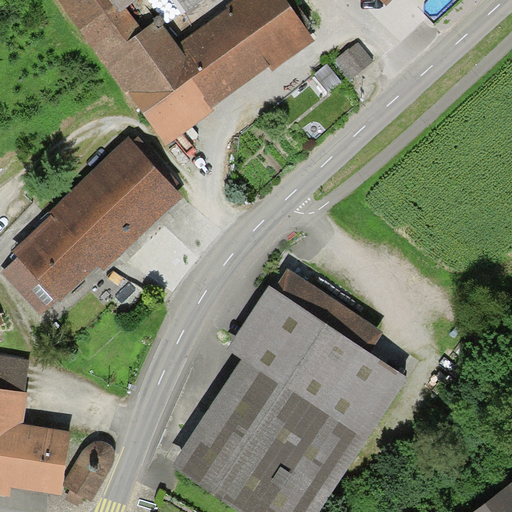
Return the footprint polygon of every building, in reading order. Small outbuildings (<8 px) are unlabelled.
[(273,71),(312,42),(281,0),(236,0),(228,7),(229,9),(178,47),(160,23),(143,36),(122,9),(133,0),(177,0),(185,9),(197,0),(58,0),(169,147),(217,112),(214,108),(269,68),(273,71)] [(358,43),(334,62),(349,80),(373,62),(358,43)] [(328,66),(314,76),(328,94),(342,84),(328,66)] [(2,273),(40,315),(56,299),(58,302),(97,266),(104,273),(186,198),(129,136),(45,213),(49,217),(10,254),(16,260),(2,273)] [(243,511),(316,511),(406,379),(367,353),(381,331),(290,271),(275,293),(268,289),(229,347),(247,359),(175,466),(243,511)] [(29,361),(0,356),(0,495),(10,497),(12,483),(58,491),(67,432),(23,425),(28,395),(23,394),(29,361)] [(80,450),(61,488),(87,501),(106,463),(107,458),(106,452),(103,448),(98,445),(90,445),(84,447),(80,450)] [(511,511),(511,485),(476,511),(511,511)]
